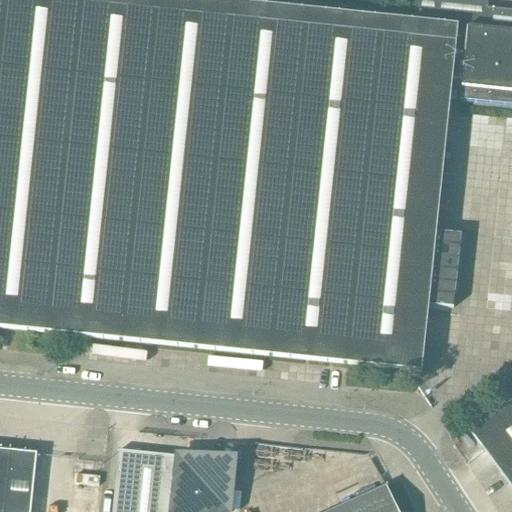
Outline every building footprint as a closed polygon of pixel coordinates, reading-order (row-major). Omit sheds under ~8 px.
[(0,0),(0,329),(421,373),(451,79),(462,80),(460,100),(511,105),(511,12),(487,10),(487,0),(415,0),(414,12),(413,22),(195,0),(0,0)] [(511,403),(470,435),(483,453),(511,491),(511,403)] [(0,511),(30,511),(36,455),(0,451),(0,511)] [(199,461),(120,452),(118,452),(112,511),(227,511),(233,464),(211,462),(211,466),(199,465),(199,461)] [(396,511),(385,488),(332,511),(396,511)]
